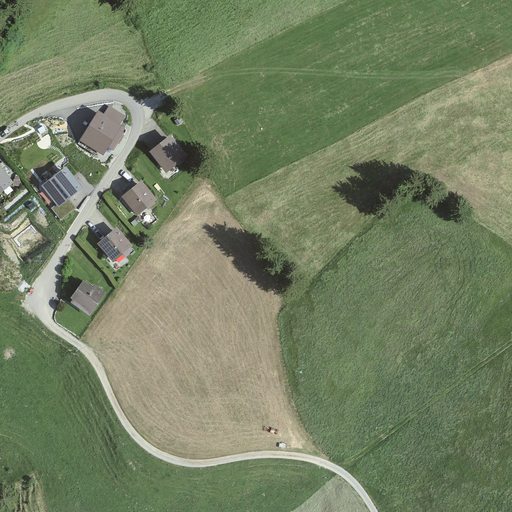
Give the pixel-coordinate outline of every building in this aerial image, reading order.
[(111,116),(122,124),(128,116),(116,108),(111,116)] [(122,125),(97,110),(79,140),(103,155),(122,125)] [(188,158),(172,137),(150,153),(166,174),(188,158)] [(65,165),(41,184),(58,206),(82,187),(65,165)] [(0,195),(15,183),(2,167),(0,169),(0,195)] [(158,202),(143,182),(122,198),(137,218),(158,202)] [(134,248),(117,228),(97,246),(114,265),(134,248)] [(91,318),(107,293),(95,285),(93,288),(84,282),(73,299),(75,301),(73,304),(82,310),(81,312),(91,318)]
